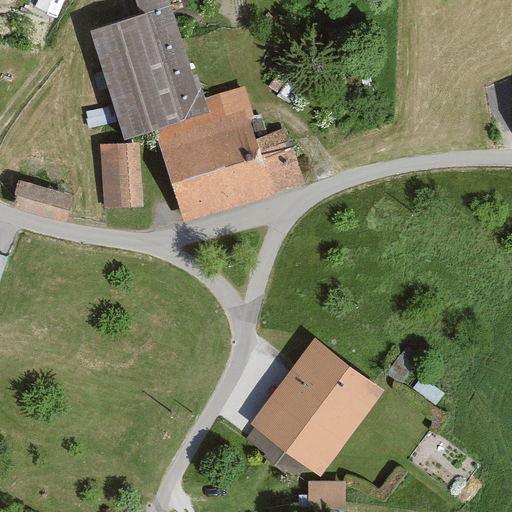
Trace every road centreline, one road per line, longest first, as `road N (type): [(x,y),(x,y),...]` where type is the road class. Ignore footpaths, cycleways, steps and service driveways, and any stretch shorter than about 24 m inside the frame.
road 1 (unclassified): [(511,158),(441,159),(369,173),(275,212)]
road 2 (unclassified): [(243,329),(220,400),(159,511)]
road 3 (unclassified): [(165,247),(27,224),(0,212)]
road 4 (unclassified): [(243,329),(275,212)]
